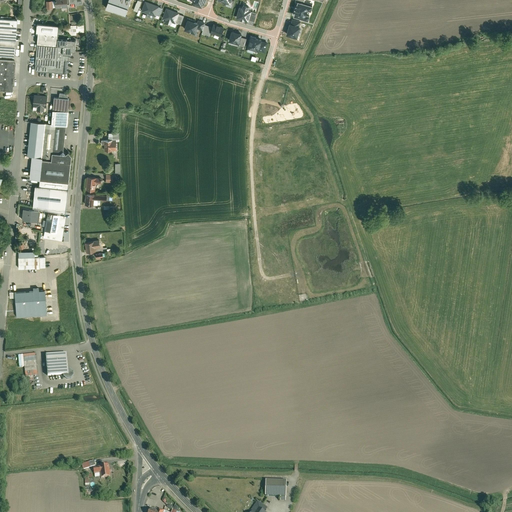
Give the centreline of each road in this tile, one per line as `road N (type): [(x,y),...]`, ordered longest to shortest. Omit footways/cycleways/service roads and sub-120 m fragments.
road 1 (tertiary): [(141,448),(103,374),(81,300),(76,215),(89,87)]
road 2 (residential): [(15,169),(0,345)]
